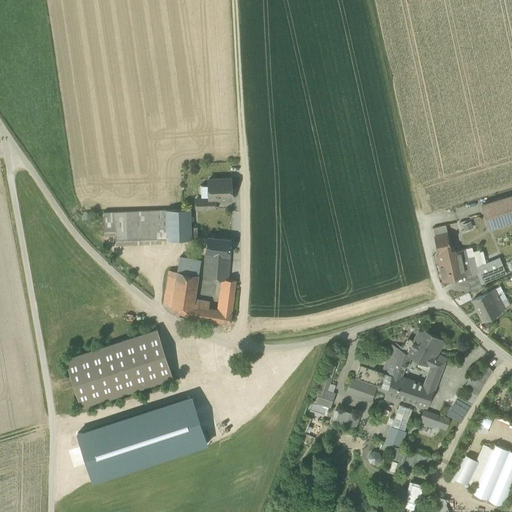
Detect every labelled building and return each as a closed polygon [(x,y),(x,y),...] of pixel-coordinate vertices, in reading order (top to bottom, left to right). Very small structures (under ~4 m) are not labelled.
[(209,198),(210,199),(214,198),(229,198),(231,195),(231,178),(209,179),(209,185),(209,196),(209,198)] [(209,196),(209,185),(200,185),(201,196),(209,196)] [(511,195),(482,205),(489,228),(511,220),(511,195)] [(196,198),(197,208),(215,207),(214,198),(210,199),(209,198),(196,198)] [(166,209),(126,211),(127,239),(166,238),(166,209)] [(190,209),(166,209),(166,238),(167,240),(191,239),(191,227),(190,209)] [(116,240),(127,239),(126,211),(103,212),(104,231),(115,230),(116,240)] [(89,212),(81,212),(82,220),(90,220),(89,212)] [(471,221),(462,224),(465,231),(473,228),(471,221)] [(433,228),(434,235),(447,232),(446,225),(433,228)] [(466,275),(460,250),(454,251),(453,247),(451,247),(447,232),(434,235),(438,253),(437,253),(440,264),(443,281),(466,275)] [(206,252),(229,254),(231,238),(207,236),(206,252)] [(477,266),(486,263),(483,251),(480,252),(479,250),(473,251),(472,247),(466,249),(468,257),(474,256),(477,266)] [(466,249),(460,250),(466,275),(478,272),(480,279),(495,273),(504,269),(500,257),(486,263),(477,266),(474,256),(468,257),(466,249)] [(221,278),(228,279),(229,254),(206,252),(204,277),(221,278)] [(180,257),(177,272),(198,275),(200,260),(180,257)] [(164,304),(171,310),(177,272),(169,270),(164,304)] [(176,314),(208,319),(210,308),(208,308),(193,305),(195,298),(198,275),(177,272),(171,310),(176,314)] [(466,275),(469,286),(481,283),(480,279),(478,272),(466,275)] [(480,279),(481,283),(496,277),(495,273),(480,279)] [(221,278),(218,310),(224,311),(228,279),(221,278)] [(228,279),(224,311),(232,312),(236,280),(228,279)] [(500,287),(495,289),(501,301),(506,299),(500,287)] [(505,308),(501,301),(495,289),(489,292),(500,313),(505,308)] [(472,300),(483,321),(500,313),(489,292),(472,300)] [(193,305),(208,308),(210,300),(195,298),(193,305)] [(510,305),(506,299),(501,301),(505,308),(510,305)] [(208,319),(215,320),(217,309),(210,308),(208,319)] [(230,323),(232,312),(224,311),(218,310),(217,309),(215,320),(230,323)] [(398,397),(427,407),(434,388),(424,385),(401,377),(406,361),(408,362),(410,356),(421,361),(431,366),(428,372),(439,376),(446,357),(437,352),(444,340),(421,328),(414,341),(407,353),(401,350),(401,349),(386,393),(398,397)] [(66,359),(81,406),(172,377),(157,329),(66,359)] [(407,353),(414,341),(407,338),(401,350),(407,353)] [(392,344),(383,372),(373,369),(361,364),(360,364),(355,377),(378,386),(377,390),(386,393),(401,349),(392,344)] [(363,358),(361,364),(373,369),(376,363),(363,358)] [(418,366),(428,372),(431,366),(421,361),(418,366)] [(325,376),(331,378),(332,378),(336,366),(328,364),(324,376),(325,376)] [(468,390),(477,395),(483,386),(492,370),(486,364),(475,381),(472,379),(465,388),(468,390)] [(428,372),(426,378),(437,382),(439,376),(428,372)] [(321,385),(327,387),(331,378),(325,376),(321,385)] [(434,388),(437,382),(426,378),(425,379),(426,379),(424,385),(434,388)] [(346,391),(371,400),(376,388),(351,379),(346,391)] [(316,402),(330,406),(334,394),(326,391),(327,387),(321,385),(316,402)] [(472,404),(477,395),(468,390),(463,399),(472,404)] [(398,397),(386,393),(385,398),(396,402),(398,397)] [(460,423),(472,404),(463,399),(458,395),(446,414),(460,423)] [(192,396),(77,433),(93,481),(207,444),(192,396)] [(389,433),(402,438),(404,431),(412,408),(399,404),(394,419),(392,425),(391,426),(389,433)] [(356,414),(343,410),(338,423),(351,427),(356,414)] [(419,422),(433,428),(434,425),(438,416),(423,410),(419,422)] [(480,414),(492,420),(494,416),(482,410),(480,414)] [(492,420),(480,414),(476,422),(488,428),(492,420)] [(441,428),(445,430),(449,420),(438,416),(434,425),(441,428)] [(486,433),(488,428),(476,422),(473,427),(486,433)] [(406,431),(404,431),(402,438),(389,433),(391,426),(390,426),(382,449),(393,453),(395,446),(401,448),(406,431)] [(473,492),(503,505),(511,484),(511,450),(494,443),(492,448),(477,483),(473,492)] [(477,483),(492,448),(484,445),(477,461),(469,480),(477,483)] [(387,469),(396,472),(404,449),(401,448),(395,446),(393,453),(387,469)] [(433,466),(437,460),(406,449),(401,466),(401,467),(416,472),(418,467),(433,466)] [(379,452),(374,451),(369,453),(368,459),(370,462),(375,464),(378,463),(382,457),(379,452)] [(464,458),(459,455),(447,479),(453,482),(455,479),(465,458),(464,458)] [(469,480),(477,461),(465,455),(464,458),(465,458),(455,479),(467,485),(469,480)] [(403,509),(415,511),(416,511),(424,485),(411,481),(408,491),(406,500),(403,509)] [(406,500),(408,491),(401,488),(398,497),(406,500)] [(447,499),(440,497),(434,511),(442,511),(443,511),(445,503),(447,499)]
